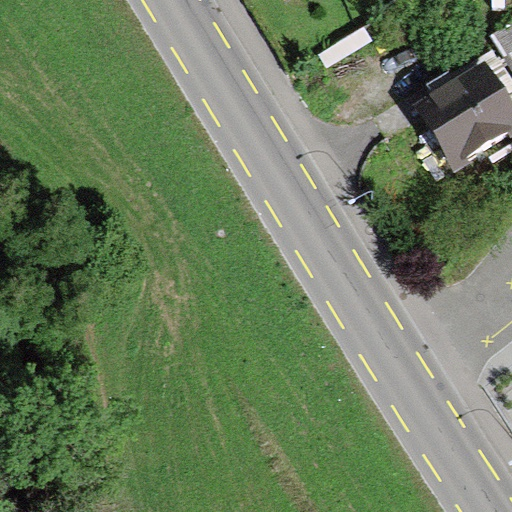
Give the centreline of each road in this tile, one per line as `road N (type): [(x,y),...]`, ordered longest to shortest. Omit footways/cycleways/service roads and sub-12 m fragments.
road 1 (primary): [(170,0),(394,358)]
road 2 (primary): [(394,358),(495,511)]
road 3 (residential): [(394,358),(511,247)]
